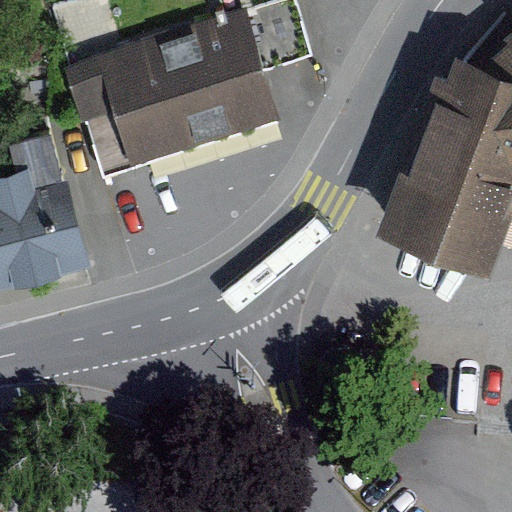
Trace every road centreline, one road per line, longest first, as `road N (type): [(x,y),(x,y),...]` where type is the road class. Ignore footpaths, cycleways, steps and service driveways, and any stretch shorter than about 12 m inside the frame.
road 1 (tertiary): [(218,289),(265,263),(322,207),(448,0)]
road 2 (tertiary): [(218,289),(259,408),(317,511)]
road 3 (tertiary): [(0,358),(88,337),(218,289)]
